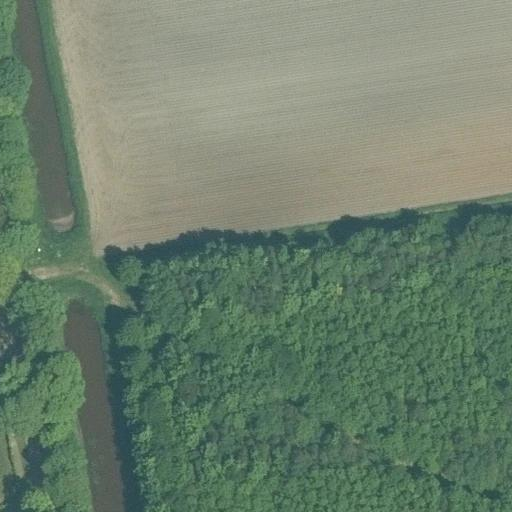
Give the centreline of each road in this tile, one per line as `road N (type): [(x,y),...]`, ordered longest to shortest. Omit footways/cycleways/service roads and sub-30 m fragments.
road 1 (track): [(511,509),(401,476),(248,397),(83,266)]
road 2 (unclassified): [(48,511),(0,243)]
